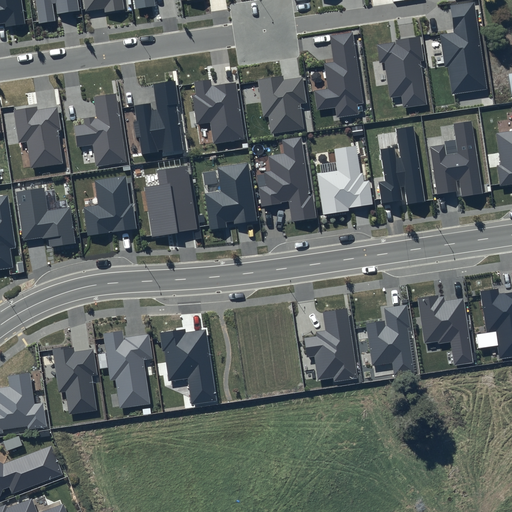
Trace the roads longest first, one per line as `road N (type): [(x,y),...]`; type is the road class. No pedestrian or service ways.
road 1 (residential): [(0,325),(91,285),(261,272),(511,235)]
road 2 (residential): [(0,70),(233,35)]
road 3 (residential): [(233,35),(433,4)]
road 4 (residential): [(511,492),(373,511)]
